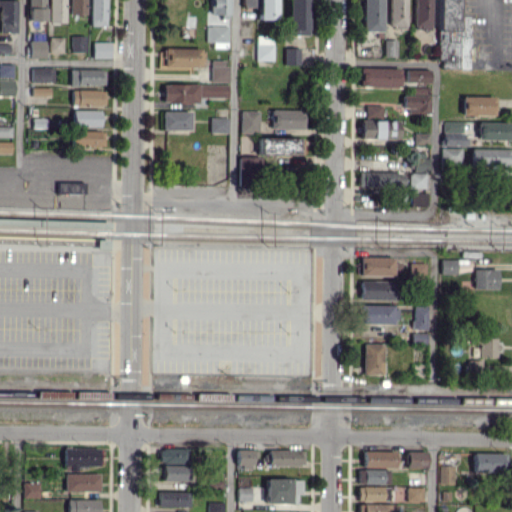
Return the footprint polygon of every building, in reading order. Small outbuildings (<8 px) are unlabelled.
[(0,0),(0,31),(14,32),(14,0),(0,0)] [(44,0),(27,0),(28,21),(45,20),(44,0)] [(64,22),(64,0),(48,0),(49,22),(64,22)] [(68,0),(69,14),(85,14),(85,0),(68,0)] [(104,26),(105,0),(89,0),(89,25),(104,26)] [(275,0),(241,0),(241,7),(257,7),(257,19),(275,19),(275,0)] [(308,35),(307,0),(287,0),(288,34),(308,35)] [(382,31),(382,0),(362,0),(362,31),(382,31)] [(389,0),(389,28),(405,28),(406,0),(389,0)] [(469,68),(471,16),(459,16),(459,0),(413,0),(413,29),(431,30),(431,0),(438,0),(438,67),(469,68)] [(205,41),(213,42),(212,47),(227,48),(227,26),(206,25),(205,41)] [(85,51),(85,35),(70,35),(70,51),(85,51)] [(273,60),(273,36),(256,36),(255,60),(273,60)] [(62,37),(48,37),(48,52),(62,53),(62,37)] [(384,55),(396,55),(397,40),(384,39),(384,55)] [(44,57),(45,40),(29,40),(29,57),(44,57)] [(109,42),(91,42),(91,58),(109,57),(109,42)] [(0,52),(8,53),(8,43),(0,43),(0,52)] [(284,64),(300,64),(299,47),(283,48),(284,64)] [(157,49),(158,67),(204,66),(204,48),(157,49)] [(210,81),(227,82),(227,60),(211,59),(210,81)] [(0,76),(12,77),(12,64),(0,63),(0,76)] [(53,67),(31,67),(31,82),(53,82),(53,67)] [(400,87),(400,67),(360,67),(359,87),(400,87)] [(103,85),(103,68),(69,69),(69,85),(103,85)] [(430,69),(405,69),(405,82),(414,82),(413,93),(429,93),(430,69)] [(0,95),(14,96),(14,79),(0,78),(0,95)] [(49,96),(49,87),(30,87),(30,96),(49,96)] [(71,89),(71,106),(104,105),(104,89),(71,89)] [(404,95),(405,113),(430,113),(430,95),(404,95)] [(462,115),(495,116),(495,96),(463,95),(462,115)] [(366,116),(382,116),(382,105),(366,104),(366,116)] [(99,110),(71,109),(71,126),(99,126),(99,110)] [(270,128),(303,129),(304,110),(271,109),(270,128)] [(162,129),(190,130),(190,111),(162,110),(162,129)] [(259,110),(240,110),(240,133),(259,133),(259,110)] [(228,133),(228,117),(210,117),(210,133),(228,133)] [(360,138),(398,138),(398,120),(361,120),(360,138)] [(463,146),(463,121),(443,120),(442,146),(463,146)] [(511,140),(511,122),(478,121),(478,140),(511,140)] [(11,126),(0,125),(0,136),(11,137),(11,126)] [(70,131),(70,148),(103,147),(103,130),(70,131)] [(414,143),(429,144),(429,133),(414,132),(414,143)] [(297,138),(257,137),(257,154),(296,155),(297,138)] [(0,152),(11,152),(10,141),(0,141),(0,152)] [(462,147),(441,147),(441,164),(462,164),(462,147)] [(511,148),(471,148),(471,166),(511,165),(511,148)] [(239,156),(238,183),(248,184),(248,177),(260,178),(261,157),(239,156)] [(359,171),(359,186),(404,187),(404,172),(359,171)] [(409,187),(425,188),(426,173),(409,172),(409,187)] [(56,193),(84,193),(85,182),(57,181),(56,193)] [(410,205),(427,206),(427,190),(411,190),(410,205)] [(360,257),(361,275),(394,275),(394,270),(401,270),(401,257),(360,257)] [(426,279),(427,262),(410,262),(410,279),(426,279)] [(498,268),(474,268),(474,289),(499,288),(498,268)] [(394,299),(394,280),(360,280),(361,300),(394,299)] [(361,322),(398,323),(398,306),(361,305),(361,322)] [(428,306),(414,305),(413,329),(427,329),(428,306)] [(427,333),(412,332),(412,342),(427,343),(427,333)] [(498,337),(479,338),(479,357),(498,356),(498,337)] [(364,373),(383,374),(383,343),(364,343),(364,373)] [(472,360),(471,371),(484,372),(484,360),(472,360)] [(100,447),(65,447),(65,470),(78,470),(78,466),(99,466),(100,447)] [(188,448),(160,448),(160,462),(188,463),(188,448)] [(254,468),(255,449),(237,449),(236,467),(254,468)] [(304,450),(265,450),(265,465),(304,465),(304,450)] [(364,466),(395,467),(396,451),(364,450),(364,466)] [(427,468),(427,451),(406,451),(406,468),(427,468)] [(509,471),(509,453),(473,453),(473,472),(509,471)] [(454,465),(439,464),(439,483),(454,484),(454,465)] [(189,465),(163,465),(163,480),(188,481),(189,465)] [(390,484),(390,469),(358,469),(358,483),(390,484)] [(65,491),(99,491),(100,473),(65,473),(65,491)] [(266,503),(297,504),(298,494),(302,494),(302,479),(266,478),(266,503)] [(40,497),(40,482),(23,482),(23,497),(40,497)] [(389,486),(358,486),(358,501),(390,500),(389,486)] [(406,502),(423,502),(424,487),(407,486),(406,502)] [(238,500),(252,500),(251,487),(237,487),(238,500)] [(159,506),(190,506),(190,491),(159,491),(159,506)] [(99,511),(99,499),(67,498),(67,511),(99,511)] [(223,511),(224,501),(209,501),(209,511),(223,511)] [(358,511),(397,511),(398,504),(359,503),(358,511)]
